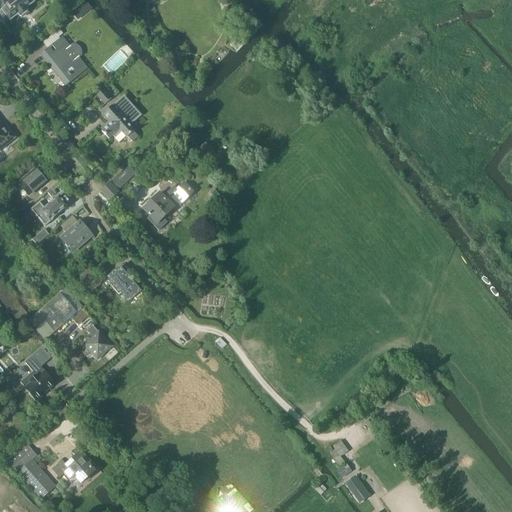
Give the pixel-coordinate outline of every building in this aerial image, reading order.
[(0,0),(0,11),(1,10),(10,21),(18,15),(19,16),(21,18),(28,13),(26,11),(27,10),(26,9),(36,0),(0,0)] [(51,46),(40,55),(65,87),(87,70),(86,69),(78,58),(79,57),(80,58),(81,56),(82,55),(82,53),(81,51),(80,49),(79,47),(78,46),(76,45),(74,44),(72,44),(70,46),(69,48),(61,38),(51,46)] [(103,89),(96,96),(104,105),(111,98),(103,89)] [(127,138),(132,142),(138,137),(133,132),(134,131),(130,126),(142,115),(124,96),(103,115),(111,124),(102,132),(109,139),(119,130),(127,138)] [(62,113),(57,117),(61,122),(66,118),(62,113)] [(0,122),(0,149),(15,138),(9,131),(8,132),(0,122)] [(22,182),(19,184),(29,196),(45,182),(34,168),(21,180),(22,182)] [(110,183),(100,192),(109,201),(119,192),(117,190),(127,181),(120,174),(110,183)] [(160,192),(141,209),(149,217),(147,219),(158,231),(167,223),(164,219),(175,208),(174,207),(177,204),(180,206),(194,192),(184,182),(176,189),(174,186),(164,196),(160,192)] [(214,190),(211,193),(216,200),(220,197),(214,190)] [(30,207),(28,209),(31,213),(44,228),(53,221),(52,220),(68,206),(67,205),(67,204),(64,200),(62,200),(58,195),(44,208),(37,201),(34,203),(35,204),(30,207)] [(65,235),(60,239),(71,253),(91,236),(80,222),(71,230),(67,226),(62,231),(65,235)] [(85,264),(75,273),(91,293),(101,284),(85,264)] [(103,283),(101,284),(105,289),(107,287),(110,285),(119,295),(121,293),(128,301),(140,291),(120,268),(103,283)] [(0,279),(0,322),(7,332),(28,315),(0,279)] [(60,293),(28,321),(45,340),(77,312),(60,293)] [(87,336),(78,344),(85,351),(89,348),(93,352),(92,354),(98,360),(104,354),(103,353),(111,346),(93,326),(88,331),(95,338),(91,341),(87,336)] [(45,372),(44,371),(44,372),(32,357),(25,363),(33,372),(27,378),(21,383),(24,387),(24,388),(35,402),(56,384),(46,372),(45,372)] [(55,486),(31,459),(36,454),(27,445),(8,462),(17,471),(19,473),(42,498),(55,486)] [(340,467),(336,470),(341,477),(350,470),(346,463),(345,464),(339,457),(345,452),(341,446),(335,450),(333,447),(327,451),(340,467)] [(95,471),(88,464),(90,462),(83,455),(82,456),(79,453),(66,465),(62,461),(53,469),(59,476),(65,472),(71,479),(75,475),(81,483),(95,471)] [(355,476),(344,484),(359,504),(370,496),(355,476)] [(320,484),(314,490),(320,496),(326,490),(320,484)]
